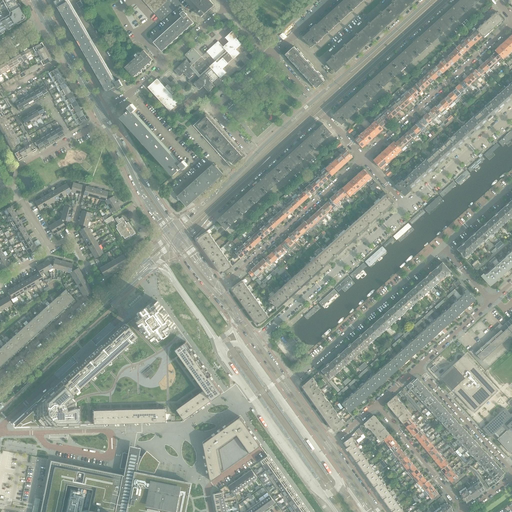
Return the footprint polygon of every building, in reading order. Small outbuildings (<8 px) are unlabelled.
[(116,82),(67,0),(56,0),(54,2),(106,92),(112,89),(114,91),(116,90),(118,89),(118,88),(123,86),(119,80),(116,82)] [(168,0),(142,0),(154,13),(168,0)] [(161,21),(179,5),(181,3),(177,0),(168,0),(154,13),(161,21)] [(213,5),(208,0),(191,0),(197,6),(200,10),(199,11),(199,12),(198,13),(201,17),(214,5),(213,5)] [(352,9),(358,4),(353,0),(343,0),(337,6),(346,15),(351,11),(352,12),(353,10),(352,9)] [(396,17),(408,6),(402,0),(395,0),(394,1),(393,0),(392,1),(392,2),(387,7),(396,17)] [(472,6),(466,0),(460,0),(452,8),(460,16),(465,11),(466,12),(467,11),(467,10),(472,6)] [(10,12),(20,6),(19,4),(18,4),(17,4),(16,3),(7,8),(10,12)] [(26,17),(20,6),(10,12),(9,15),(14,24),(16,23),(16,24),(18,24),(26,19),(26,17)] [(340,20),(346,15),(337,6),(325,17),(333,26),(339,22),(340,23),(341,21),(340,20)] [(384,27),(396,17),(387,7),(382,12),(381,11),(380,12),(380,13),(375,18),(384,27)] [(460,16),(452,8),(440,18),(448,27),(453,22),(454,23),(455,22),(455,21),(460,16)] [(162,51),(183,32),(193,23),(194,23),(187,16),(188,15),(183,11),(180,14),(182,16),(157,39),(153,42),(162,52),(162,51)] [(491,16),(489,18),(496,26),(498,24),(501,22),(503,20),(498,14),(499,13),(498,12),(497,13),(496,12),(493,14),(491,16)] [(14,24),(9,15),(4,18),(11,28),(13,27),(13,26),(12,25),(14,24)] [(328,31),(333,26),(325,17),(313,28),(321,37),(327,32),(328,33),(329,32),(328,31)] [(11,28),(4,18),(0,20),(0,21),(5,29),(7,28),(7,29),(9,30),(11,28)] [(371,39),(384,27),(375,18),(370,23),(369,22),(368,23),(368,24),(363,29),(371,39)] [(448,27),(440,18),(428,29),(436,38),(441,33),(442,34),(443,33),(442,32),(448,27)] [(477,29),(476,30),(482,36),(483,38),(486,35),(489,33),(491,31),(493,29),(496,26),(489,18),(486,21),(484,23),(481,25),(479,27),(477,29)] [(316,42),(321,37),(313,28),(303,37),(312,48),(312,47),(311,46),(315,43),(316,44),(317,43),(316,42)] [(359,50),(371,39),(363,29),(358,34),(357,33),(355,34),(356,35),(350,40),(359,50)] [(436,38),(428,29),(419,37),(418,37),(415,39),(424,49),(429,44),(430,45),(431,44),(430,43),(436,38)] [(482,36),(476,30),(474,32),(471,29),(469,30),(471,32),(478,40),(480,39),(482,37),(481,37),(482,36)] [(186,60),(174,70),(179,75),(180,76),(183,74),(184,73),(189,78),(189,79),(189,80),(188,81),(189,82),(189,83),(190,83),(191,84),(192,84),(193,84),(194,83),(194,84),(198,88),(199,90),(202,87),(203,86),(207,90),(209,92),(211,89),(215,86),(212,83),(219,77),(220,78),(221,78),(225,74),(226,73),(224,70),(223,69),(227,65),(228,63),(233,58),(233,59),(238,54),(239,53),(240,53),(237,51),(236,49),(240,45),(242,44),(239,41),(236,38),(238,37),(233,31),(225,38),(229,42),(223,47),(218,41),(206,52),(215,61),(210,66),(209,65),(206,62),(196,51),(193,48),(193,47),(185,55),(188,58),(189,59),(187,60),(186,60)] [(478,40),(471,32),(467,36),(468,37),(474,44),(476,42),(478,41),(477,41),(478,40)] [(474,44),(468,37),(466,39),(465,37),(464,38),(462,36),(461,37),(464,41),(470,47),(472,46),(474,44),(473,44),(474,44)] [(424,49),(415,39),(413,42),(404,51),(412,60),(417,55),(418,56),(419,55),(418,54),(424,49)] [(470,47),(464,41),(462,43),(458,39),(456,40),(460,44),(466,51),(468,50),(470,48),(469,48),(470,47)] [(350,58),(359,50),(350,40),(346,45),(345,44),(343,45),(344,46),(338,51),(348,62),(351,59),(350,58)] [(511,50),(511,48),(505,41),(500,46),(505,51),(506,51),(509,54),(511,50)] [(37,51),(44,47),(42,43),(41,42),(29,50),(30,52),(33,50),(35,52),(37,51)] [(466,51),(460,44),(458,46),(456,45),(454,44),(453,45),(456,48),(462,54),(464,53),(466,52),(465,52),(466,51)] [(295,66),(305,57),(297,48),(296,49),(295,47),(294,46),(285,55),(286,55),(289,59),(289,60),(290,62),(291,61),(295,66)] [(509,54),(506,51),(505,51),(500,46),(495,50),(496,52),(502,59),(503,59),(509,54)] [(30,52),(29,50),(27,47),(22,50),(28,59),(32,56),(30,52)] [(39,56),(47,51),(45,48),(44,47),(37,51),(39,56)] [(462,54),(456,48),(453,50),(451,48),(450,49),(451,51),(458,59),(460,57),(462,56),(462,55),(463,55),(462,54)] [(28,59),(22,50),(18,52),(23,61),(28,59)] [(134,77),(150,62),(153,60),(144,50),(140,54),(140,53),(138,55),(136,53),(134,55),(136,57),(125,67),(134,77)] [(49,56),(49,55),(49,54),(47,51),(39,56),(42,60),(49,56)] [(348,62),(338,51),(334,56),(333,55),(331,56),(332,57),(327,62),(326,62),(335,72),(344,63),(345,64),(348,62)] [(412,60),(404,51),(392,62),(400,71),(405,66),(406,67),(407,66),(406,65),(412,60)] [(458,59),(451,51),(449,53),(448,53),(447,51),(446,52),(447,54),(454,62),(456,61),(458,59)] [(23,61),(18,52),(14,55),(19,64),(23,61)] [(502,59),(496,52),(495,53),(493,55),(492,55),(499,62),(502,59)] [(454,62),(447,54),(444,57),(442,55),(441,56),(443,58),(450,66),(452,64),(452,65),(454,63),(454,62)] [(19,64),(14,55),(9,57),(14,66),(19,64)] [(499,62),(492,55),(491,57),(490,57),(489,58),(488,59),(495,66),(499,62)] [(39,68),(52,60),(49,56),(42,60),(40,61),(42,64),(38,66),(39,68)] [(14,66),(9,57),(5,60),(10,69),(14,66)] [(306,77),(315,68),(305,57),(295,66),(300,70),(299,71),(301,73),(302,73),(306,77)] [(450,66),(443,58),(439,62),(441,63),(446,70),(448,68),(450,67),(450,66)] [(495,66),(488,59),(487,60),(486,60),(485,62),(484,63),(490,70),(495,66)] [(10,69),(5,60),(0,62),(5,71),(10,69)] [(400,71),(392,62),(380,73),(388,82),(393,77),(394,78),(395,77),(394,76),(400,71)] [(446,70),(441,63),(438,65),(437,64),(435,65),(436,66),(442,73),(444,72),(446,70)] [(490,70),(484,63),(483,64),(482,64),(481,65),(481,66),(480,66),(486,73),(490,70)] [(442,73),(436,66),(432,70),(438,76),(439,75),(440,75),(441,74),(441,73),(442,73)] [(486,73),(480,66),(479,68),(478,67),(477,69),(476,70),(482,76),(483,77),(486,73)] [(51,78),(59,73),(57,68),(52,70),(51,69),(48,71),(49,72),(48,73),(51,78)] [(316,89),(324,81),(325,80),(324,80),(322,78),(323,77),(315,68),(306,77),(310,82),(309,82),(311,85),(312,84),(316,88),(315,88),(316,89)] [(438,76),(432,70),(431,68),(427,72),(434,80),(435,79),(436,79),(437,77),(438,76)] [(482,76),(476,70),(476,69),(474,71),(472,72),(472,73),(478,80),(480,78),(482,80),(482,79),(484,80),(485,79),(482,76)] [(434,80),(427,72),(424,74),(423,72),(421,74),(423,76),(430,84),(431,82),(432,83),(433,81),(434,80)] [(53,82),(62,77),(59,73),(51,78),(53,82)] [(388,82),(380,73),(371,81),(370,80),(367,83),(376,93),(381,88),(382,89),(383,87),(382,87),(388,82)] [(478,80),(472,73),(470,75),(470,74),(468,76),(468,77),(475,85),(478,82),(480,84),(480,83),(478,80)] [(430,84),(423,76),(420,78),(418,77),(417,78),(420,81),(426,87),(427,86),(428,86),(429,85),(429,84),(430,84)] [(56,87),(65,82),(62,77),(53,82),(56,87)] [(475,85),(468,77),(466,78),(464,80),(470,87),(472,85),(473,87),(475,85)] [(178,102),(172,95),(175,92),(168,84),(167,85),(167,84),(165,86),(164,87),(157,79),(148,87),(170,112),(176,105),(175,104),(178,102)] [(420,81),(417,83),(416,81),(415,82),(414,80),(413,81),(416,85),(422,91),(423,90),(424,90),(425,88),(426,87),(420,81)] [(470,87),(464,80),(462,82),(460,83),(460,84),(467,92),(471,89),(470,87)] [(59,92),(67,87),(65,82),(56,87),(59,92)] [(376,93),(367,83),(364,85),(365,86),(355,95),(363,104),(369,99),(369,100),(371,98),(370,98),(376,93)] [(422,91),(416,85),(414,87),(413,85),(412,86),(410,84),(409,85),(412,88),(412,89),(418,95),(420,93),(420,94),(422,92),(422,91)] [(468,94),(467,92),(460,84),(458,86),(458,85),(456,87),(455,88),(456,88),(462,95),(462,94),(464,92),(465,94),(466,93),(467,95),(468,94)] [(48,93),(44,85),(39,88),(43,96),(45,95),(46,95),(48,94),(48,93)] [(61,97),(70,91),(67,87),(59,92),(61,97)] [(43,96),(39,88),(34,91),(38,99),(41,97),(41,98),(43,97),(43,96)] [(418,95),(412,89),(410,91),(408,89),(408,90),(406,88),(405,89),(407,91),(414,99),(416,97),(418,96),(418,95)] [(462,95),(456,88),(455,90),(454,89),(452,91),(453,91),(452,92),(458,99),(462,95),(462,94),(462,95)] [(511,98),(504,90),(492,100),(500,109),(511,98)] [(38,99),(34,91),(29,94),(34,102),(36,100),(36,101),(38,100),(38,99)] [(64,101),(73,96),(70,91),(61,97),(64,101)] [(195,91),(180,104),(186,111),(200,97),(195,91)] [(414,99),(407,91),(404,93),(402,92),(401,92),(403,94),(410,102),(412,101),(414,99)] [(458,99),(452,92),(450,93),(448,95),(449,95),(448,96),(454,102),(458,99)] [(34,102),(29,94),(24,96),(29,104),(31,103),(31,104),(33,103),(33,102),(34,102)] [(410,102),(403,94),(399,98),(406,106),(408,104),(408,105),(410,103),(410,102)] [(363,104),(355,95),(343,106),(351,115),(357,110),(357,111),(359,109),(358,109),(363,104)] [(29,104),(24,96),(19,99),(24,107),(26,106),(26,107),(28,105),(29,104)] [(67,106),(76,101),(73,96),(64,101),(67,106)] [(454,102),(448,96),(446,97),(444,98),(445,99),(444,99),(450,106),(454,102)] [(406,106),(399,98),(396,101),(394,99),(393,100),(394,101),(402,109),(402,110),(404,108),(406,107),(406,106)] [(24,107),(19,99),(14,102),(14,103),(13,104),(15,107),(16,106),(19,110),(21,109),(23,108),(24,107)] [(450,106),(444,99),(442,101),(442,100),(440,102),(441,102),(440,103),(446,110),(450,106)] [(500,109),(492,100),(480,111),(488,120),(500,109)] [(69,111),(78,105),(76,101),(67,106),(69,111)] [(227,105),(226,106),(229,110),(234,105),(230,101),(226,104),(227,105)] [(402,109),(394,101),(390,105),(391,106),(392,106),(398,113),(399,111),(399,112),(401,110),(402,109)] [(446,110),(440,103),(438,104),(436,106),(442,113),(446,110)] [(180,163),(134,111),(137,109),(132,104),(128,107),(126,108),(124,111),(126,113),(121,117),(173,175),(178,171),(180,173),(183,171),(184,169),(188,165),(183,160),(180,163)] [(72,115),(81,110),(78,105),(69,111),(72,115)] [(351,115),(343,106),(333,115),(342,125),(342,124),(341,124),(345,121),(347,120),(346,119),(351,115)] [(398,113),(392,106),(391,106),(389,108),(388,107),(387,108),(385,106),(384,106),(388,110),(394,116),(395,115),(397,114),(397,113),(398,113)] [(445,116),(442,113),(436,106),(435,106),(434,108),(433,107),(432,109),(431,110),(437,116),(440,114),(441,116),(442,115),(444,117),(445,116)] [(48,113),(45,111),(44,111),(42,107),(40,108),(39,108),(37,109),(37,110),(41,118),(46,115),(46,114),(48,113)] [(394,116),(388,110),(385,112),(382,109),(381,110),(382,112),(390,120),(391,119),(393,117),(394,116)] [(41,118),(37,110),(35,111),(34,111),(32,112),(32,113),(36,121),(41,118)] [(75,120),(84,115),(81,110),(72,115),(75,120)] [(437,116),(431,110),(430,111),(429,111),(428,113),(427,113),(433,120),(437,116)] [(488,120),(480,111),(468,122),(476,131),(488,120)] [(390,120),(382,112),(378,116),(386,124),(387,122),(387,123),(389,121),(390,120)] [(36,121),(32,113),(30,114),(29,113),(27,115),(27,116),(31,124),(36,121)] [(433,120),(427,113),(426,115),(425,115),(423,116),(424,117),(423,117),(429,124),(432,121),(435,125),(436,123),(433,120)] [(85,120),(86,120),(84,115),(75,120),(77,124),(78,125),(79,124),(80,126),(86,122),(85,120)] [(31,124),(27,116),(25,117),(24,116),(22,118),(23,118),(22,119),(24,123),(23,123),(25,126),(26,126),(26,127),(31,124)] [(242,156),(220,131),(206,116),(197,124),(196,123),(193,126),(226,162),(229,159),(233,164),(242,156)] [(386,124),(378,116),(374,119),(375,120),(381,127),(382,127),(383,126),(385,125),(385,124),(386,124)] [(429,124),(423,117),(422,119),(421,118),(419,120),(420,120),(419,121),(425,127),(429,124)] [(0,128),(1,130),(9,125),(7,120),(0,124),(0,128)] [(381,127),(375,120),(374,120),(375,121),(372,124),(371,123),(370,124),(371,125),(374,128),(374,129),(378,134),(383,129),(382,127),(381,127)] [(428,130),(425,127),(419,121),(418,122),(417,122),(415,124),(416,124),(415,124),(416,125),(422,132),(423,133),(425,131),(426,132),(428,130)] [(476,131),(468,122),(456,132),(464,141),(476,131)] [(332,134),(323,124),(315,131),(315,130),(311,133),(320,143),(325,138),(326,139),(327,138),(327,137),(331,133),(332,134)] [(3,135),(12,130),(9,125),(1,130),(3,135)] [(378,134),(374,129),(374,128),(371,125),(370,126),(369,125),(368,126),(369,127),(365,130),(365,129),(364,129),(373,138),(378,134)] [(422,132),(416,125),(414,126),(412,128),(412,129),(418,135),(422,132)] [(64,135),(62,131),(63,130),(62,128),(62,127),(60,128),(60,127),(55,130),(59,138),(61,136),(62,137),(64,136),(63,135),(64,135)] [(373,138),(364,129),(364,130),(365,131),(362,134),(361,133),(360,133),(361,134),(360,135),(362,139),(363,138),(367,143),(373,138)] [(418,135),(412,129),(410,130),(408,131),(408,132),(414,139),(416,137),(418,139),(420,137),(418,135)] [(6,139),(14,134),(12,130),(3,135),(6,139)] [(59,138),(55,130),(50,133),(54,141),(56,139),(57,140),(59,139),(59,138)] [(511,138),(511,131),(511,130),(498,142),(502,147),(506,144),(508,147),(511,143),(511,142),(510,140),(511,138)] [(414,139),(408,132),(406,133),(404,135),(403,136),(410,143),(412,141),(413,142),(415,140),(414,139)] [(464,141),(456,132),(443,144),(452,152),(464,141)] [(54,141),(50,133),(45,135),(49,143),(51,142),(52,143),(54,142),(54,141)] [(320,143),(311,133),(309,135),(310,136),(300,145),(308,154),(313,149),(314,150),(315,149),(315,148),(320,143)] [(8,143),(17,138),(14,134),(6,139),(8,143)] [(367,143),(363,138),(362,139),(360,135),(359,134),(358,135),(359,136),(355,140),(362,148),(367,143)] [(49,143),(45,135),(40,138),(44,146),(46,145),(47,146),(49,144),(49,143)] [(410,143),(403,136),(402,137),(400,138),(400,139),(407,147),(409,145),(410,146),(412,145),(410,143)] [(36,150),(29,137),(27,139),(30,144),(28,146),(32,153),(33,153),(36,151),(36,150)] [(15,146),(20,143),(17,138),(8,143),(11,148),(13,147),(15,146)] [(44,146),(40,138),(35,141),(35,142),(34,143),(36,146),(37,145),(39,149),(42,148),(44,147),(44,146)] [(409,150),(407,147),(400,139),(398,141),(398,140),(396,142),(396,143),(402,150),(403,151),(406,148),(408,150),(409,150)] [(402,150),(396,143),(394,141),(389,146),(393,150),(392,151),(396,155),(402,150)] [(500,146),(497,142),(483,155),(489,161),(495,155),(493,152),(500,146)] [(452,152),(443,144),(432,154),(440,163),(452,152)] [(28,145),(23,148),(28,156),(31,154),(32,153),(28,146),(28,145)] [(308,154),(300,145),(288,156),(296,165),(301,160),(302,161),(303,159),(308,154)] [(396,155),(392,151),(393,150),(389,146),(384,151),(391,159),(396,155)] [(22,159),(18,151),(16,152),(13,147),(11,148),(18,161),(19,161),(22,159)] [(28,156),(23,148),(18,151),(22,159),(23,158),(24,157),(24,158),(28,156)] [(353,157),(347,150),(342,154),(341,153),(341,154),(348,161),(353,157)] [(391,159),(384,151),(379,155),(382,160),(383,159),(387,163),(391,159)] [(348,161),(341,154),(340,154),(341,155),(336,159),(342,166),(348,161)] [(440,163),(432,154),(420,165),(428,174),(440,163)] [(387,163),(383,159),(382,160),(379,155),(373,160),(381,169),(387,163)] [(296,165),(288,156),(276,167),(284,177),(285,176),(284,175),(289,171),(290,172),(291,170),(296,165)] [(481,168),(479,165),(485,160),(482,156),(467,168),(471,172),(475,169),(477,171),(481,168)] [(342,166),(336,159),(331,163),(330,163),(337,171),(342,166)] [(223,173),(217,167),(217,166),(216,165),(215,165),(213,163),(210,166),(211,167),(209,168),(208,168),(207,169),(208,170),(202,175),(211,184),(223,173)] [(337,171),(330,163),(331,164),(326,168),(332,175),(337,171)] [(428,174),(420,165),(408,175),(416,184),(428,174)] [(284,177),(276,167),(267,175),(266,174),(263,177),(272,186),(277,182),(278,182),(279,181),(278,180),(281,178),(282,179),(284,177)] [(332,175),(326,168),(325,167),(322,170),(320,168),(318,169),(322,173),(328,179),(330,178),(332,176),(331,176),(332,175)] [(371,177),(364,169),(359,174),(362,177),(361,178),(365,183),(371,177)] [(460,185),(471,176),(469,174),(470,173),(466,170),(454,180),(458,184),(458,183),(460,185)] [(328,179),(322,173),(320,175),(318,173),(318,174),(316,172),(314,173),(318,177),(324,183),(325,181),(326,182),(328,180),(327,180),(328,179)] [(365,183),(361,178),(362,177),(359,174),(353,178),(361,187),(365,183)] [(393,182),(398,178),(400,180),(400,179),(396,174),(390,179),(393,182)] [(211,184),(202,175),(197,179),(196,179),(195,180),(196,181),(190,185),(199,195),(211,184)] [(416,184),(408,175),(402,181),(401,180),(396,185),(404,195),(405,195),(410,191),(412,189),(414,187),(414,186),(416,184)] [(324,183),(318,177),(316,179),(314,177),(313,178),(312,176),(310,177),(314,181),(314,180),(320,187),(321,185),(322,185),(324,184),(323,183),(324,183)] [(272,186),(263,177),(261,179),(261,180),(252,189),(260,197),(265,193),(266,193),(267,192),(266,191),(272,186)] [(361,187),(353,178),(348,183),(352,187),(353,186),(357,190),(361,187)] [(315,190),(310,184),(308,183),(305,185),(303,183),(303,182),(302,180),(300,182),(305,188),(306,188),(311,194),(313,193),(315,191),(315,190)] [(320,187),(314,180),(314,181),(310,184),(315,190),(317,189),(318,189),(319,188),(319,187),(320,187)] [(453,189),(456,187),(456,185),(457,185),(454,181),(439,194),(442,198),(451,190),(453,189)] [(71,192),(70,186),(68,186),(66,183),(62,186),(67,194),(71,192)] [(357,190),(353,186),(352,187),(348,183),(343,188),(348,194),(350,196),(352,194),(357,190)] [(63,196),(57,185),(55,186),(57,189),(54,190),(59,198),(63,196)] [(67,194),(62,186),(60,187),(58,185),(57,185),(63,196),(67,194)] [(199,195),(190,185),(185,190),(184,189),(183,191),(184,191),(178,197),(177,196),(186,206),(199,195)] [(311,194),(306,188),(305,188),(303,190),(301,188),(301,189),(299,187),(298,188),(300,190),(307,198),(309,196),(309,197),(311,195),(311,194)] [(348,194),(343,188),(343,187),(338,191),(344,198),(348,194)] [(59,198),(54,190),(52,192),(50,189),(49,190),(55,201),(59,198)] [(260,197),(252,189),(239,200),(247,208),(253,204),(254,204),(255,203),(254,202),(260,197)] [(55,201),(49,190),(47,191),(49,193),(47,195),(51,203),(55,201)] [(307,198),(300,190),(296,193),(295,192),(294,192),(296,194),(303,202),(305,200),(305,201),(307,199),(307,198)] [(344,198),(338,191),(334,195),(340,201),(344,198)] [(47,205),(41,194),(40,195),(41,198),(39,199),(43,207),(47,205)] [(51,203),(47,195),(44,196),(43,194),(41,194),(47,205),(51,203)] [(303,202),(296,194),(293,197),(291,194),(289,196),(293,199),(299,205),(301,204),(303,203),(302,202),(303,202)] [(341,202),(340,201),(334,195),(330,199),(330,200),(336,206),(339,209),(340,208),(338,205),(341,203),(341,202)] [(394,203),(387,195),(382,199),(381,199),(380,199),(380,200),(380,201),(375,205),(375,204),(374,205),(382,214),(394,203)] [(444,201),(438,195),(423,208),(430,215),(444,201)] [(107,205),(115,200),(113,196),(110,197),(109,196),(105,201),(107,205)] [(43,207),(39,199),(36,201),(35,198),(33,199),(35,202),(39,210),(43,207)] [(299,205),(293,199),(289,203),(295,209),(296,208),(297,208),(299,206),(298,206),(299,205)] [(511,214),(511,199),(502,209),(509,218),(511,214)] [(109,209),(119,203),(118,202),(117,202),(115,200),(107,205),(109,209)] [(242,213),(247,208),(239,200),(228,210),(236,219),(241,214),(242,215),(243,214),(242,213)] [(336,206),(330,200),(326,203),(332,209),(335,212),(336,211),(334,210),(335,209),(334,208),(336,206)] [(295,209),(289,203),(286,206),(285,205),(285,204),(282,201),(281,202),(285,207),(290,213),(292,211),(293,212),(294,210),(295,209)] [(120,208),(118,205),(120,205),(119,203),(109,209),(112,213),(120,208)] [(332,209),(326,203),(322,207),(328,213),(331,217),(332,216),(330,214),(331,213),(330,211),(332,209)] [(13,210),(12,208),(13,207),(12,205),(11,206),(3,210),(5,215),(13,210)] [(382,214),(374,205),(374,206),(370,210),(369,209),(369,210),(368,210),(369,211),(364,216),(363,215),(371,224),(382,214)] [(290,213),(285,207),(282,209),(281,207),(280,208),(278,206),(277,207),(281,211),(286,217),(288,215),(289,215),(290,214),(290,213)] [(325,215),(328,213),(322,207),(318,211),(325,218),(327,220),(328,219),(326,217),(325,215)] [(286,217),(281,211),(278,213),(274,209),(272,210),(277,215),(276,215),(282,221),(284,219),(286,218),(286,217)] [(426,213),(422,209),(409,221),(412,225),(422,216),(423,216),(425,215),(424,214),(426,213)] [(509,218),(502,209),(490,219),(498,227),(509,218)] [(8,218),(17,213),(16,212),(15,212),(13,210),(5,215),(8,218)] [(230,224),(236,219),(228,210),(217,220),(226,229),(226,228),(229,225),(230,226),(231,225),(230,224)] [(325,218),(318,211),(314,214),(321,222),(322,224),(324,223),(322,221),(325,218)] [(18,218),(16,215),(18,215),(17,213),(8,218),(10,222),(18,218)] [(69,222),(71,217),(61,214),(60,219),(65,223),(67,221),(69,222)] [(282,221),(276,215),(274,217),(271,214),(270,215),(272,218),(276,222),(278,224),(280,223),(282,221)] [(321,222),(314,214),(310,218),(315,224),(318,227),(319,227),(318,225),(321,222)] [(371,224),(363,215),(362,216),(363,217),(358,221),(358,220),(356,221),(357,222),(352,226),(352,225),(351,226),(359,235),(371,224)] [(106,224),(114,219),(111,216),(104,221),(106,224)] [(135,233),(128,222),(126,223),(125,221),(124,221),(122,217),(116,221),(118,224),(116,225),(117,228),(116,228),(121,236),(122,236),(124,239),(128,237),(129,238),(131,236),(135,233)] [(278,224),(276,222),(272,218),(270,221),(268,219),(267,219),(266,217),(265,218),(268,222),(274,228),(276,226),(276,227),(278,225),(277,225),(278,224)] [(12,226),(21,221),(21,219),(19,220),(18,218),(10,222),(12,226)] [(315,224),(310,218),(306,222),(312,229),(314,231),(315,230),(314,228),(313,226),(315,224)] [(64,224),(65,223),(60,219),(56,221),(61,229),(65,227),(64,224)] [(498,227),(490,219),(479,229),(487,237),(498,227)] [(22,226),(21,223),(22,222),(21,221),(12,226),(14,230),(22,226)] [(61,229),(56,221),(53,223),(59,234),(60,233),(59,231),(61,229)] [(274,228),(268,222),(266,224),(264,222),(264,223),(262,221),(260,222),(264,226),(270,232),(271,230),(272,231),(274,229),(273,229),(274,228)] [(312,229),(306,222),(305,221),(301,225),(307,232),(310,230),(311,230),(312,229)] [(396,239),(410,226),(407,222),(393,235),(396,239)] [(59,234),(53,223),(49,226),(53,234),(56,232),(57,235),(59,234)] [(307,232),(301,225),(297,229),(302,235),(305,233),(308,237),(310,235),(307,232)] [(17,234),(26,229),(25,227),(24,228),(22,226),(14,230),(17,234)] [(81,234),(89,230),(87,226),(81,227),(81,229),(79,231),(81,234)] [(264,226),(261,228),(260,226),(258,228),(260,229),(266,236),(267,234),(268,234),(269,233),(269,232),(270,232),(264,226)] [(359,235),(351,226),(350,226),(351,227),(346,231),(345,231),(344,230),(342,232),(344,234),(341,236),(340,236),(339,236),(347,245),(359,235)] [(27,233),(25,231),(27,230),(26,229),(17,234),(19,238),(27,233)] [(260,229),(256,233),(261,239),(263,238),(264,238),(265,236),(266,236),(260,229)] [(302,235),(297,229),(293,232),(298,239),(302,235)] [(487,237),(479,229),(468,239),(476,247),(487,237)] [(81,240),(92,234),(89,230),(81,234),(83,237),(80,239),(81,240)] [(214,242),(210,237),(211,236),(210,236),(209,235),(209,234),(207,231),(197,238),(205,249),(215,242),(214,242)] [(261,239),(256,233),(253,235),(252,234),(251,234),(249,232),(248,233),(249,235),(257,243),(259,241),(259,242),(261,240),(261,239)] [(298,239),(293,232),(288,236),(289,237),(294,243),(298,239)] [(21,242),(30,236),(30,235),(28,236),(27,233),(19,238),(21,242)] [(86,242),(94,238),(92,234),(81,240),(82,241),(84,240),(86,242)] [(257,243),(249,235),(247,236),(246,236),(244,237),(247,240),(253,247),(255,245),(255,246),(257,244),(257,243)] [(31,241),(30,239),(31,238),(30,236),(21,242),(23,246),(31,241)] [(347,245),(339,236),(339,237),(335,242),(334,241),(333,242),(333,243),(329,247),(328,246),(328,247),(336,256),(347,245)] [(396,241),(392,236),(383,244),(385,247),(390,243),(392,245),(396,241)] [(295,244),(294,243),(289,237),(285,241),(290,247),(293,249),(296,247),(298,250),(300,248),(298,246),(296,244),(295,244)] [(85,248),(96,242),(94,238),(86,242),(87,245),(85,246),(85,248)] [(476,247),(468,239),(457,249),(465,257),(470,252),(476,247)] [(253,247),(247,240),(243,244),(249,251),(251,249),(253,248),(253,247)] [(26,250),(35,244),(34,243),(33,244),(31,241),(23,246),(26,250)] [(290,247),(285,241),(281,244),(286,251),(290,247)] [(90,250),(98,245),(96,242),(85,248),(86,249),(89,248),(90,250)] [(223,255),(219,250),(220,249),(219,248),(218,248),(215,243),(215,242),(205,249),(214,262),(224,255),(223,255)] [(36,249),(34,247),(36,246),(35,244),(26,250),(28,254),(36,249)] [(249,251),(243,244),(239,248),(245,255),(247,253),(249,251),(248,251),(249,251)] [(286,251),(281,244),(277,248),(282,254),(285,252),(286,253),(288,255),(289,254),(286,251)] [(90,256),(101,249),(98,245),(90,250),(92,253),(89,254),(90,256)] [(388,253),(382,246),(365,262),(369,266),(371,268),(378,261),(377,260),(382,256),(383,257),(388,253)] [(336,256),(328,247),(327,247),(328,248),(323,252),(323,251),(322,252),(321,253),(322,253),(317,258),(316,257),(324,266),(336,256)] [(245,255),(239,248),(234,252),(237,254),(240,258),(242,256),(243,257),(245,255),(244,255),(245,255)] [(282,254),(277,248),(272,252),(276,256),(278,258),(280,256),(281,257),(282,256),(284,258),(285,258),(282,255),(282,254)] [(95,258),(103,254),(101,249),(90,256),(91,257),(93,256),(95,258)] [(278,258),(276,256),(272,252),(268,256),(274,262),(278,258)] [(511,253),(500,263),(507,271),(510,269),(511,266),(511,253)] [(128,262),(123,254),(119,257),(124,266),(126,265),(125,264),(128,262)] [(222,274),(233,266),(230,263),(229,264),(228,262),(229,262),(228,261),(227,262),(224,256),(225,256),(224,255),(214,262),(222,274)] [(268,256),(264,259),(270,266),(274,262),(268,256)] [(124,266),(119,257),(115,259),(120,267),(122,266),(123,267),(124,266)] [(312,277),(324,266),(316,257),(315,258),(316,259),(311,263),(310,262),(310,263),(309,263),(310,264),(305,268),(305,269),(312,277)] [(270,266),(264,259),(264,258),(259,262),(266,270),(269,267),(271,269),(272,268),(270,266)] [(120,267),(115,259),(111,261),(116,271),(118,270),(117,268),(120,267)] [(1,269),(10,264),(7,260),(0,264),(0,266),(0,267),(0,269),(0,270),(1,269)] [(52,268),(51,262),(49,262),(48,260),(44,262),(48,270),(52,268)] [(116,271),(111,261),(107,264),(112,272),(114,270),(115,271),(116,271)] [(48,270),(44,262),(41,263),(41,262),(39,263),(44,272),(48,270)] [(73,268),(72,266),(72,264),(68,262),(65,271),(70,273),(73,268)] [(266,270),(259,262),(255,266),(260,272),(263,270),(264,271),(265,271),(267,273),(268,272),(266,270)] [(445,275),(447,273),(449,275),(449,274),(448,273),(451,271),(442,262),(432,272),(439,280),(444,276),(445,277),(446,276),(445,275)] [(44,272),(39,263),(38,264),(38,265),(36,267),(37,270),(40,275),(44,272)] [(354,278),(367,267),(363,263),(350,274),(354,278)] [(499,279),(505,273),(507,271),(500,263),(489,272),(496,281),(499,279)] [(112,272),(107,264),(103,266),(109,275),(110,274),(109,273),(112,272)] [(109,275),(103,266),(99,268),(104,276),(106,275),(107,276),(109,275)] [(260,272),(255,266),(251,270),(255,274),(256,276),(260,272)] [(72,276),(80,272),(78,268),(75,269),(73,268),(70,273),(72,276)] [(301,287),(312,277),(305,269),(305,268),(304,268),(303,269),(304,269),(299,274),(299,273),(297,274),(298,275),(293,279),(301,287)] [(44,280),(40,275),(37,270),(36,271),(37,273),(35,275),(40,283),(44,280)] [(254,275),(255,274),(251,270),(248,273),(252,277),(251,278),(253,281),(257,278),(254,275)] [(74,280),(84,275),(83,273),(81,274),(80,272),(72,276),(74,280)] [(436,284),(435,283),(439,280),(432,272),(421,282),(428,290),(431,287),(432,288),(432,287),(435,284),(436,285),(436,284)] [(496,281),(489,272),(487,274),(486,274),(485,275),(483,274),(481,276),(490,286),(491,285),(492,285),(494,283),(496,281)] [(40,283),(35,275),(32,276),(31,273),(29,274),(36,285),(40,283)] [(36,285),(29,274),(28,275),(29,278),(27,279),(32,287),(36,285)] [(85,280),(83,277),(85,276),(84,275),(74,280),(77,284),(85,280)] [(338,291),(351,280),(348,276),(335,287),(338,291)] [(32,287),(27,279),(25,281),(23,278),(22,279),(28,290),(32,287)] [(289,298),(301,287),(293,279),(293,278),(292,279),(292,280),(287,284),(287,283),(286,284),(286,285),(282,289),(281,289),(289,298)] [(28,290),(22,279),(20,280),(22,282),(19,284),(24,292),(28,290)] [(79,288),(88,283),(87,281),(86,282),(85,280),(77,284),(79,288)] [(250,293),(246,288),(247,287),(247,286),(245,287),(243,284),(244,283),(242,280),(232,287),(241,300),(251,293),(251,292),(250,293)] [(24,292),(19,284),(17,285),(15,282),(14,283),(20,294),(24,292)] [(423,294),(428,290),(421,282),(410,291),(417,300),(422,295),(423,296),(424,295),(423,294)] [(20,294),(14,283),(12,284),(14,287),(11,288),(16,296),(20,294)] [(89,287),(88,285),(89,284),(88,283),(79,288),(81,292),(89,287)] [(16,296),(11,288),(9,290),(8,287),(6,288),(7,291),(12,299),(16,296)] [(83,296),(91,292),(93,291),(92,289),(90,290),(89,287),(81,292),(83,296)] [(338,293),(334,288),(318,303),(321,306),(324,309),(339,296),(337,293),(338,293)] [(75,300),(65,289),(55,298),(65,309),(75,300)] [(277,309),(289,298),(281,289),(282,289),(281,289),(280,290),(281,290),(276,294),(275,294),(274,295),(275,295),(269,300),(277,309)] [(476,299),(467,289),(464,292),(466,293),(463,296),(470,304),(475,300),(474,300),(476,299)] [(412,304),(417,300),(410,291),(399,301),(406,309),(411,305),(412,306),(413,305),(412,304)] [(259,306),(255,300),(256,300),(256,299),(255,299),(251,294),(252,293),(251,293),(241,300),(250,313),(260,306),(260,305),(259,306)] [(12,304),(7,296),(5,298),(3,295),(2,296),(8,307),(12,304)] [(470,304),(463,296),(452,306),(459,314),(470,304)] [(176,328),(155,298),(137,314),(130,320),(127,323),(62,381),(14,425),(79,424),(92,423),(165,421),(181,421),(184,419),(213,398),(222,392),(185,341),(176,328)] [(65,309),(55,298),(45,308),(55,318),(65,309)] [(403,313),(406,309),(399,301),(388,311),(395,319),(398,316),(399,317),(400,317),(399,316),(402,313),(403,314),(403,313)] [(320,309),(316,305),(304,316),(307,319),(309,320),(313,316),(312,316),(320,309)] [(259,324),(269,317),(266,314),(265,314),(264,313),(265,312),(264,311),(263,312),(260,307),(261,306),(260,306),(250,313),(256,320),(259,324)] [(459,314),(452,306),(441,315),(448,324),(452,320),(459,314)] [(55,318),(45,308),(35,317),(45,327),(55,318)] [(390,324),(395,319),(388,311),(377,321),(384,329),(389,325),(390,325),(391,325),(390,324)] [(448,324),(441,315),(430,325),(437,334),(442,330),(448,324)] [(45,327),(35,317),(25,326),(34,337),(45,327)] [(511,318),(507,322),(502,326),(501,325),(495,330),(497,333),(504,341),(505,341),(505,340),(508,338),(507,337),(511,332),(511,318)] [(379,334),(384,329),(377,321),(366,331),(373,339),(378,335),(379,336),(379,335),(380,335),(379,334)] [(437,334),(430,325),(419,335),(426,344),(437,334)] [(34,337),(25,326),(15,335),(24,346),(34,337)] [(368,344),(373,339),(366,331),(355,341),(362,349),(367,345),(368,345),(369,345),(368,344)] [(494,350),(499,346),(499,345),(504,341),(497,333),(493,337),(493,336),(493,337),(491,338),(491,339),(488,342),(487,341),(487,342),(485,343),(485,344),(482,347),(481,347),(482,347),(480,348),(480,349),(475,353),(476,353),(477,355),(478,355),(477,356),(482,360),(482,361),(482,360),(488,356),(488,355),(493,351),(494,351),(494,350)] [(24,346),(15,335),(5,344),(14,355),(24,346)] [(426,344),(419,335),(408,345),(415,353),(426,344)] [(359,353),(359,352),(362,349),(355,341),(344,351),(351,359),(354,356),(355,357),(356,356),(355,355),(358,353),(359,353)] [(14,355),(5,344),(0,348),(0,359),(4,364),(14,355)] [(415,353),(408,345),(397,355),(405,363),(415,353)] [(346,363),(351,359),(344,351),(333,361),(340,369),(345,364),(346,365),(346,364),(347,364),(346,363)] [(465,354),(441,377),(474,413),(498,390),(483,374),(465,354)] [(405,363),(397,355),(386,364),(394,373),(405,363)] [(335,373),(340,369),(333,361),(322,370),(325,374),(326,375),(327,376),(328,377),(329,378),(334,374),(335,375),(335,374),(336,374),(335,373)] [(394,373),(386,364),(375,374),(383,383),(394,373)] [(383,383),(375,374),(364,384),(368,388),(372,392),(383,383)] [(310,397),(320,390),(319,388),(314,382),(315,381),(312,377),(302,386),(308,394),(310,397)] [(426,387),(424,385),(423,385),(417,378),(415,380),(414,379),(407,385),(409,388),(410,389),(410,388),(417,395),(426,387)] [(372,392),(368,388),(364,384),(359,388),(353,394),(361,402),(372,392)] [(436,398),(434,396),(431,393),(428,390),(426,387),(417,395),(422,400),(422,401),(427,406),(436,398)] [(328,402),(324,397),(327,395),(326,394),(323,395),(320,390),(310,397),(312,399),(317,406),(316,406),(319,409),(328,402)] [(361,402),(353,394),(348,399),(342,404),(350,412),(361,402)] [(401,403),(397,399),(398,398),(396,395),(387,403),(388,404),(388,405),(392,410),(401,403)] [(446,409),(444,407),(438,401),(436,398),(427,406),(437,417),(446,409)] [(337,414),(333,409),(335,407),(334,406),(332,407),(328,402),(319,409),(320,411),(325,418),(327,421),(337,414)] [(398,417),(406,410),(401,403),(392,410),(398,417)] [(500,413),(483,428),(490,436),(491,436),(494,433),(498,438),(497,439),(511,454),(511,453),(511,412),(510,414),(508,411),(505,408),(501,412),(500,413)] [(456,420),(454,418),(448,412),(446,409),(437,417),(448,428),(456,420)] [(403,423),(411,416),(406,410),(398,417),(403,423)] [(338,430),(346,423),(343,420),(342,419),(341,420),(337,414),(327,421),(329,424),(329,423),(334,431),(338,430)] [(370,429),(379,421),(375,416),(374,416),(374,415),(364,424),(367,427),(368,427),(370,429)] [(211,481),(260,445),(240,416),(203,443),(211,481)] [(413,422),(414,421),(415,421),(411,416),(403,423),(407,427),(413,422)] [(464,429),(461,426),(458,423),(458,422),(456,420),(448,428),(458,439),(466,431),(464,429)] [(376,435),(384,428),(379,421),(370,429),(376,435)] [(410,432),(417,426),(415,424),(414,424),(413,422),(407,427),(410,432)] [(414,436),(414,435),(421,430),(418,425),(417,426),(410,432),(414,436)] [(418,439),(424,434),(422,432),(423,430),(425,428),(424,427),(421,430),(414,435),(418,439)] [(381,441),(390,434),(384,428),(376,435),(381,441)] [(421,444),(428,438),(426,436),(427,435),(427,434),(429,432),(428,431),(424,434),(418,439),(421,444)] [(474,440),(471,437),(468,434),(468,433),(466,431),(458,439),(463,444),(461,446),(466,451),(476,442),(474,440)] [(387,444),(393,438),(390,434),(381,441),(379,443),(380,444),(381,443),(382,444),(385,441),(387,444)] [(359,450),(352,440),(354,439),(352,436),(346,440),(343,443),(347,448),(346,449),(347,451),(348,450),(351,455),(359,450)] [(390,448),(397,443),(393,438),(387,444),(390,448)] [(425,448),(431,442),(428,438),(421,444),(425,448)] [(428,452),(435,447),(432,444),(435,442),(434,440),(431,443),(431,442),(425,448),(428,452)] [(484,451),(481,447),(478,444),(476,442),(466,451),(471,457),(473,455),(478,461),(486,453),(484,450),(484,451)] [(392,454),(399,448),(400,447),(397,443),(390,448),(387,451),(388,452),(389,451),(392,454)] [(432,456),(438,451),(435,447),(428,452),(432,456)] [(395,458),(397,457),(403,452),(399,448),(392,454),(391,454),(395,458)] [(142,456),(138,455),(139,452),(133,451),(128,450),(127,453),(122,452),(122,454),(118,474),(109,472),(50,460),(42,500),(37,499),(37,502),(34,511),(181,511),(188,483),(152,476),(153,472),(153,473),(159,462),(156,459),(154,457),(146,450),(142,456)] [(368,462),(363,455),(359,450),(351,455),(360,468),(368,462)] [(435,461),(443,454),(440,450),(438,451),(432,456),(435,461)] [(400,461),(406,456),(403,452),(397,457),(400,461)] [(446,458),(444,455),(446,454),(445,452),(443,454),(435,461),(439,465),(445,460),(446,458)] [(496,464),(494,461),(488,455),(489,455),(486,453),(478,461),(483,466),(483,467),(488,472),(496,464)] [(268,455),(260,461),(263,465),(271,460),(268,455)] [(401,467),(402,467),(403,465),(410,460),(406,456),(400,461),(398,463),(401,467)] [(271,460),(263,465),(266,470),(274,464),(271,460)] [(407,470),(413,465),(410,460),(403,465),(407,470)] [(447,464),(448,463),(445,460),(439,465),(442,469),(447,464)] [(377,474),(372,468),(368,462),(360,468),(369,480),(377,474)] [(266,470),(264,471),(267,476),(277,469),(274,464),(266,470)] [(445,474),(452,468),(450,466),(449,467),(447,464),(442,469),(441,470),(445,474)] [(505,473),(501,469),(498,466),(499,466),(496,464),(488,472),(493,477),(492,477),(494,480),(493,480),(496,483),(504,475),(503,474),(505,473)] [(410,474),(417,469),(413,465),(407,470),(404,472),(405,474),(407,472),(408,471),(410,474)] [(448,478),(456,472),(452,468),(445,474),(448,478)] [(277,469),(267,476),(271,480),(280,473),(277,469)] [(414,478),(420,473),(417,469),(410,474),(409,475),(412,479),(414,478)] [(251,470),(247,473),(252,481),(257,477),(251,470)] [(459,477),(460,476),(458,474),(457,473),(458,471),(457,471),(456,472),(448,478),(452,482),(456,478),(458,478),(459,477)] [(247,473),(242,476),(248,484),(252,481),(247,473)] [(280,473),(271,480),(274,484),(283,477),(280,473)] [(417,483),(424,477),(420,473),(414,478),(415,480),(415,481),(417,483)] [(386,487),(381,480),(377,474),(369,480),(378,492),(386,487)] [(242,476),(238,479),(243,487),(248,484),(242,476)] [(283,477),(274,484),(277,489),(279,487),(287,482),(283,477)] [(419,488),(427,481),(424,477),(417,483),(416,484),(419,488)] [(238,479),(233,482),(239,490),(243,487),(238,479)] [(479,480),(478,479),(473,482),(472,481),(470,483),(471,485),(466,488),(473,498),(473,499),(486,490),(482,485),(482,484),(481,483),(480,482),(479,481),(479,480)] [(423,492),(431,485),(428,481),(427,481),(419,488),(418,489),(419,490),(420,489),(423,492)] [(233,482),(229,486),(234,493),(239,490),(233,482)] [(287,482),(279,487),(282,492),(290,486),(287,482)] [(427,496),(429,494),(435,489),(431,485),(423,492),(427,496)] [(290,486),(282,492),(285,496),(293,490),(290,486)] [(394,499),(389,492),(386,487),(378,492),(387,504),(394,499)] [(473,498),(466,488),(465,487),(459,492),(457,492),(459,494),(460,493),(462,496),(461,496),(464,501),(465,500),(466,502),(473,498)] [(433,497),(438,494),(435,489),(429,494),(432,498),(433,497)] [(285,496),(283,498),(286,502),(296,495),(293,490),(285,496)] [(269,495),(264,498),(270,506),(275,503),(269,495)] [(296,495),(286,502),(289,506),(290,506),(299,499),(296,495)] [(264,498),(260,501),(266,509),(270,506),(264,498)] [(299,499),(290,506),(293,510),(302,504),(299,499)] [(401,511),(403,511),(398,504),(394,499),(387,504),(391,511),(401,511)] [(260,501),(256,504),(261,511),(266,509),(260,501)] [(452,511),(453,511),(452,509),(452,508),(450,504),(449,505),(447,502),(441,507),(442,508),(444,511),(452,511)]
